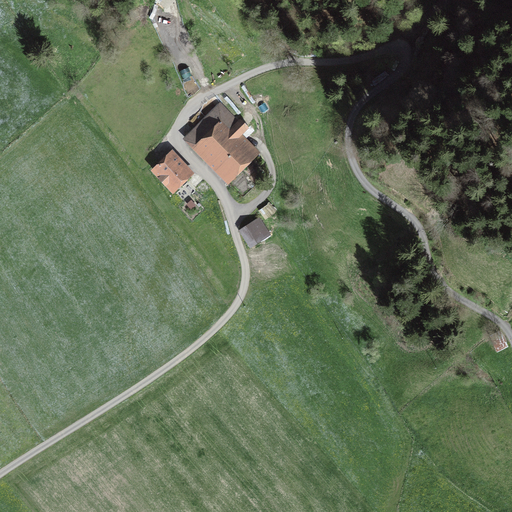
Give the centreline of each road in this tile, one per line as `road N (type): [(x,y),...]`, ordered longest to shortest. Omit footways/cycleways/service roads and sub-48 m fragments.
road 1 (track): [(0,472),(165,366),(238,300),(245,268),(226,204),(175,140),(188,111),(211,91),(264,68),(350,59),(392,44)]
road 2 (track): [(392,44),(405,61),(356,109),(349,154),(368,186),(415,223),(438,281),(498,320),(511,340)]
